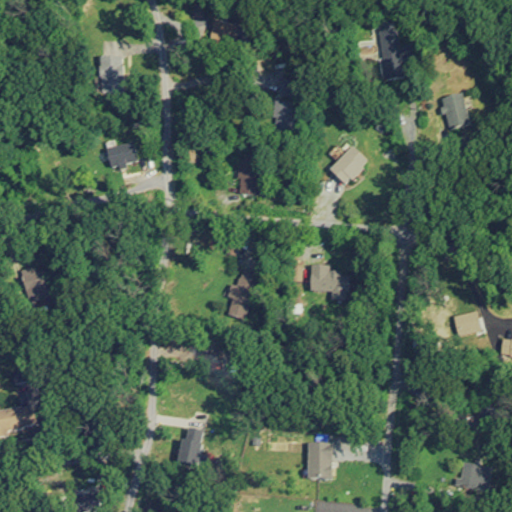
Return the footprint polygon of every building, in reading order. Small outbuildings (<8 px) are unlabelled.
[(236,29),(214,22),(204,52),(226,59),(236,29)] [(122,95),(122,60),(97,60),(97,95),(122,95)] [(295,97),(295,83),(279,83),(279,97),(295,97)] [(448,126),(463,125),(461,100),(446,101),(448,126)] [(295,135),(297,106),(272,105),(271,134),(295,135)] [(367,166),(352,151),(330,173),(345,188),(367,166)] [(262,158),(240,158),(238,200),(260,201),(262,158)] [(345,305),(344,274),(308,276),(309,296),(326,295),(326,305),(345,305)] [(0,435),(33,435),(32,412),(0,413),(0,435)] [(331,448),(307,448),(307,482),(331,482),(331,448)] [(487,495),(491,470),(464,465),(459,490),(487,495)] [(72,511),(90,511),(90,494),(72,494),(72,511)]
